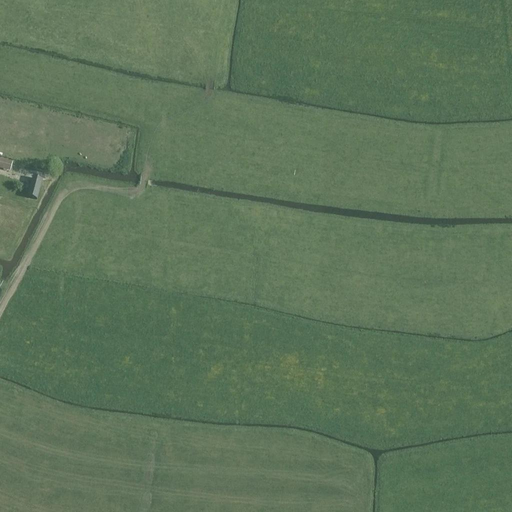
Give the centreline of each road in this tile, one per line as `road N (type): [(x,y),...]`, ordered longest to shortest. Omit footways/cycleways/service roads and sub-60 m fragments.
road 1 (track): [(224,0),(203,109),(160,127),(147,148),(140,190),(87,183),(60,195),(11,289)]
road 2 (track): [(209,139),(0,68)]
